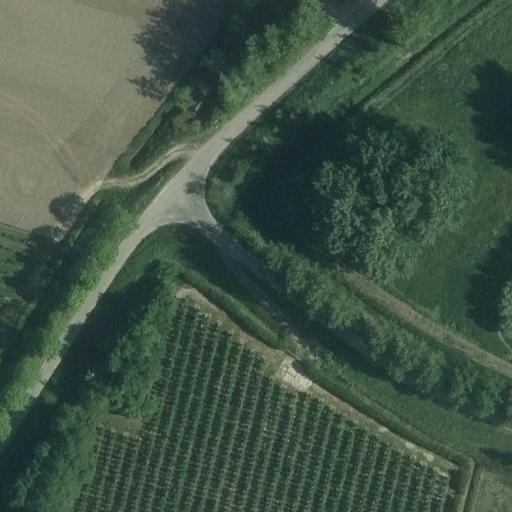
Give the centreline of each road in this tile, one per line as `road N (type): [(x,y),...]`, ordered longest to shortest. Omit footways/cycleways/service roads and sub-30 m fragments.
road 1 (unclassified): [(511,425),(398,371),(171,196)]
road 2 (unclassified): [(0,446),(137,231),(171,196)]
road 3 (unclassified): [(171,196),(379,0)]
